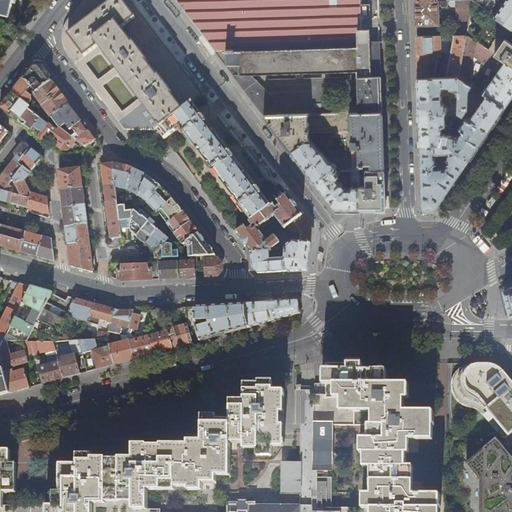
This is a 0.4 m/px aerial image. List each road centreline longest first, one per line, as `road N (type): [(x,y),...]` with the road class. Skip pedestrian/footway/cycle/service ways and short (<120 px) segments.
road 1 (tertiary): [(0,421),(316,330)]
road 2 (residential): [(347,250),(157,0)]
road 3 (residential): [(406,236),(398,0)]
road 4 (residential): [(123,152),(159,167),(180,187),(234,257),(237,288)]
road 5 (residential): [(36,37),(123,152)]
road 6 (residential): [(443,242),(463,264),(463,316),(475,328),(511,329)]
road 7 (residential): [(107,291),(237,288)]
road 8 (tertiary): [(443,242),(511,141)]
